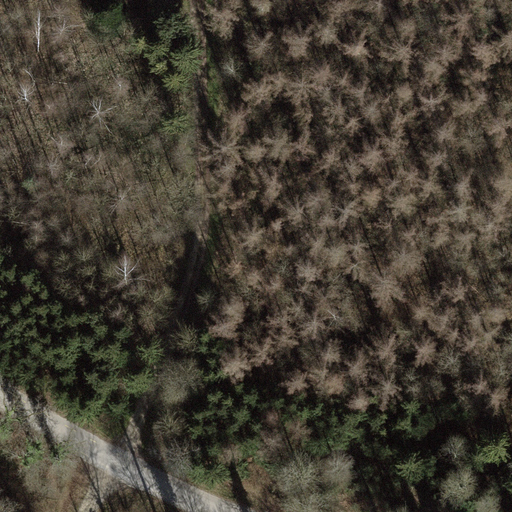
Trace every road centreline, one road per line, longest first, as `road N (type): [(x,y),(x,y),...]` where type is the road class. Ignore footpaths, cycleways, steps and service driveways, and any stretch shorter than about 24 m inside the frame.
road 1 (track): [(198,0),(207,211),(177,327),(90,511)]
road 2 (unclassified): [(196,511),(0,393)]
